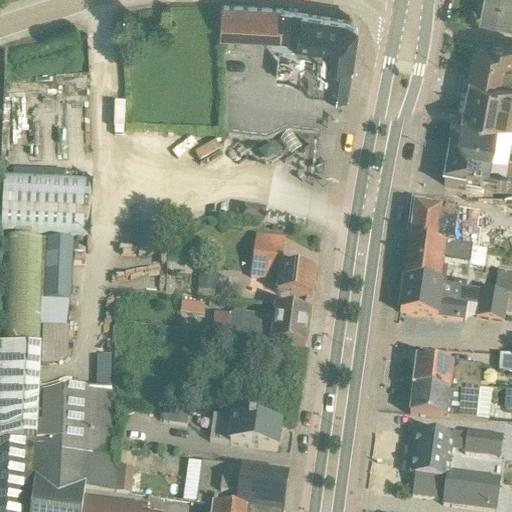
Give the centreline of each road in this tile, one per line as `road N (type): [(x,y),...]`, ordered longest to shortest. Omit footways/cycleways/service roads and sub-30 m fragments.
road 1 (primary): [(396,13),(361,188),(314,511)]
road 2 (primary): [(338,511),(383,200),(425,18)]
